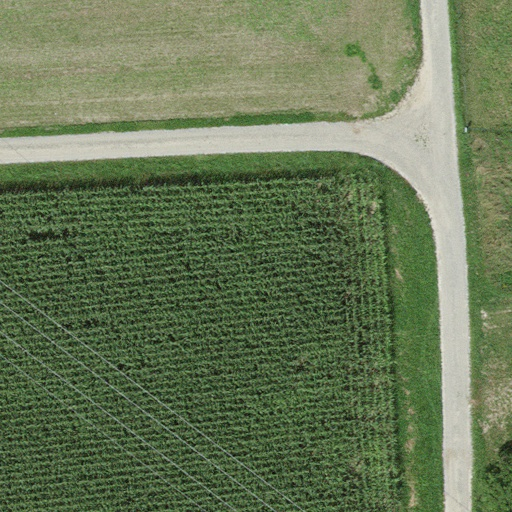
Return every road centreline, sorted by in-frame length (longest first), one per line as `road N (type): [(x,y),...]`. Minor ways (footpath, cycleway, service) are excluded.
road 1 (track): [(465,511),(446,139),(0,154)]
road 2 (track): [(437,0),(446,139)]
